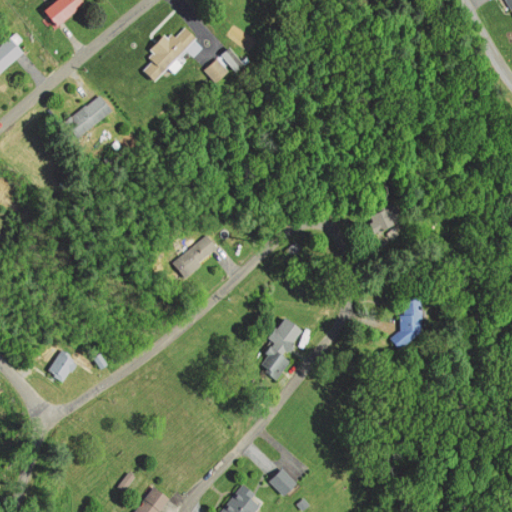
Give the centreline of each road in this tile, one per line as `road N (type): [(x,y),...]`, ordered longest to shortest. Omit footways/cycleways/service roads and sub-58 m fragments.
road 1 (residential): [(39,454),(17,511),(182,511),(337,329),(351,289),(341,238),(314,224),(294,229),(67,412),(39,454)]
road 2 (residential): [(0,128),(156,0)]
